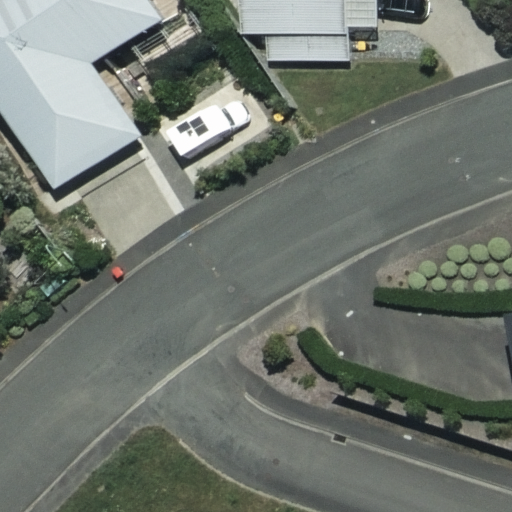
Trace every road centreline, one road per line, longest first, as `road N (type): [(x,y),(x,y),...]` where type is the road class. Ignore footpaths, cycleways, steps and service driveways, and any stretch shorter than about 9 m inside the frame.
road 1 (residential): [(122,356),(195,297),(315,220),(511,126)]
road 2 (residential): [(122,356),(265,452),(441,511)]
road 3 (residential): [(0,467),(122,356)]
